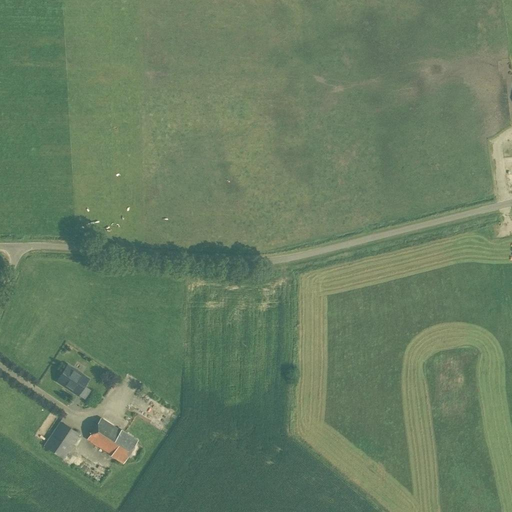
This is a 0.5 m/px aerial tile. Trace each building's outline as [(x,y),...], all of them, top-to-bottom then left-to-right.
[(498,227),(499,238),(511,237),(511,225),(510,226),(498,227)] [(78,394),(80,392),(88,379),(67,366),(57,381),(78,394)] [(120,430),(101,418),(87,439),(111,455),(111,456),(122,464),(138,440),(121,429),(120,430)] [(63,459),(80,435),(60,421),(43,446),(63,459)] [(94,467),(78,456),(72,465),(100,484),(108,471),(96,463),(94,467)] [(40,509),(47,511),(52,495),(45,493),(40,509)]
